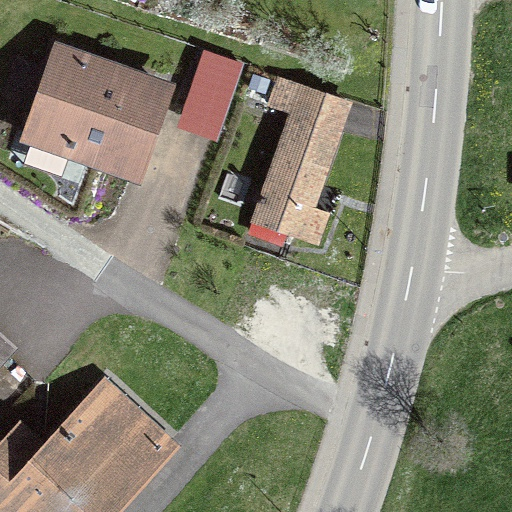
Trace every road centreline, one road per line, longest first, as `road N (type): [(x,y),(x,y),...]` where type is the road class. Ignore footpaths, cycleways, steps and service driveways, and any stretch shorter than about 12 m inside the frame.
road 1 (tertiary): [(412,275),(438,0)]
road 2 (tertiary): [(345,511),(386,395),(412,275)]
